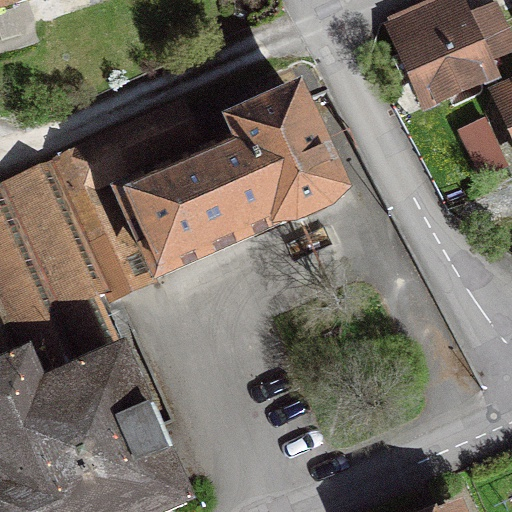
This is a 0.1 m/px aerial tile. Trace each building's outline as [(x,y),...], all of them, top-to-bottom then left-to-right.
[(413,75),(426,105),(491,76),(484,60),(511,47),(493,7),(466,17),(458,0),(433,0),(388,20),(404,55),(392,60),(401,81),(413,75)] [(511,89),(496,97),(511,133),(511,89)] [(62,203),(102,297),(105,296),(107,300),(341,197),(297,99),(232,128),(240,146),(150,186),(142,168),(62,203)] [(46,166),(62,203),(142,168),(199,143),(182,105),(46,166)] [(62,203),(46,166),(0,186),(0,480),(13,511),(169,511),(186,505),(95,300),(102,297),(62,203)]
